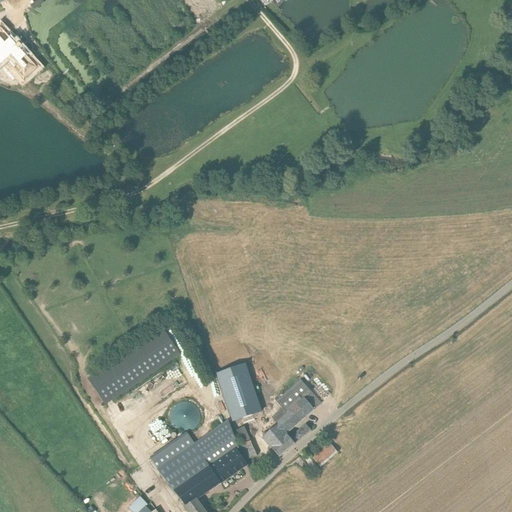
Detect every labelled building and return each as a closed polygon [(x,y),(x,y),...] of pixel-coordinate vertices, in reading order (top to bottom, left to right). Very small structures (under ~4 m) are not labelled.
[(180,355),(162,328),(87,378),(105,405),(180,355)] [(221,376),(235,424),(264,413),(249,366),(221,376)] [(321,404),(314,396),(301,380),(276,402),(282,409),(272,418),(278,424),(262,438),(279,458),(311,431),(306,425),(290,439),(285,434),(321,404)] [(189,511),(195,511),(202,507),(196,500),(247,465),(236,450),(239,448),(228,421),(195,444),(187,432),(150,458),(158,469),(189,511)] [(257,456),(253,446),(245,427),(234,432),(242,451),(246,460),(257,456)] [(323,465),(339,449),(330,440),(313,455),(323,465)] [(142,493),(130,504),(136,511),(138,511),(150,502),(142,493)]
